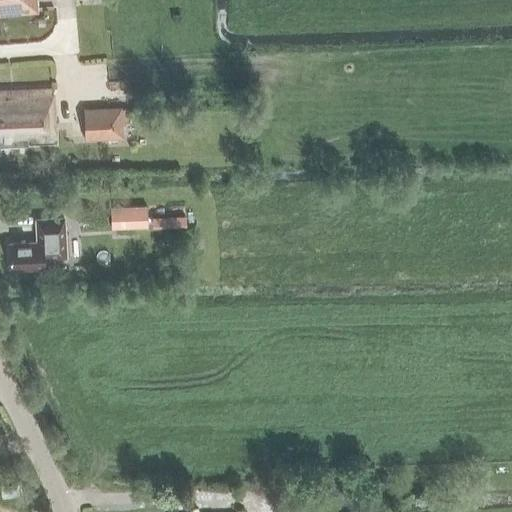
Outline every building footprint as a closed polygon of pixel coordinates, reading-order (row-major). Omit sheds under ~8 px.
[(0,0),(0,14),(37,11),(36,0),(0,0)] [(0,141),(54,139),(51,91),(0,93),(0,141)] [(121,107),(83,108),(84,140),(123,138),(123,122),(129,122),(128,108),(121,108),(121,107)] [(147,205),(110,207),(111,228),(148,226),(147,205)] [(186,226),(185,215),(151,217),(152,227),(186,226)] [(9,244),(11,270),(45,269),(45,259),(66,257),(64,219),(37,220),(38,243),(9,244)] [(390,479),(384,472),(376,473),(372,482),(378,488),(387,487),(390,479)] [(351,482),(345,476),(335,478),(331,485),(332,493),(339,497),(347,496),(352,490),(351,482)]
